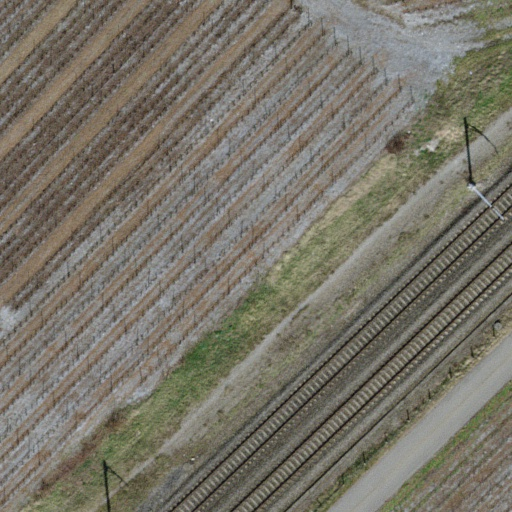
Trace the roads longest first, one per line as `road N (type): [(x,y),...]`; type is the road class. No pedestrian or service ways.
road 1 (track): [(511,361),(356,511)]
road 2 (track): [(511,29),(442,61),(329,0)]
